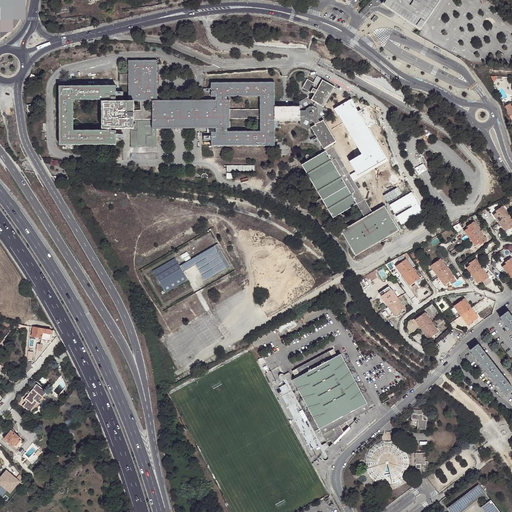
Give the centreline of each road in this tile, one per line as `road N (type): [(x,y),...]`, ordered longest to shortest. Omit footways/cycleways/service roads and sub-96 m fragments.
road 1 (motorway): [(148,410),(129,323),(34,159),(16,79)]
road 2 (motorway): [(160,511),(92,339),(0,194)]
road 3 (motorway): [(0,220),(82,356),(141,511)]
road 4 (motorway): [(148,410),(110,322),(0,151)]
road 5 (tertiary): [(59,41),(187,11),(294,14)]
road 6 (residential): [(349,511),(336,467),(451,359)]
